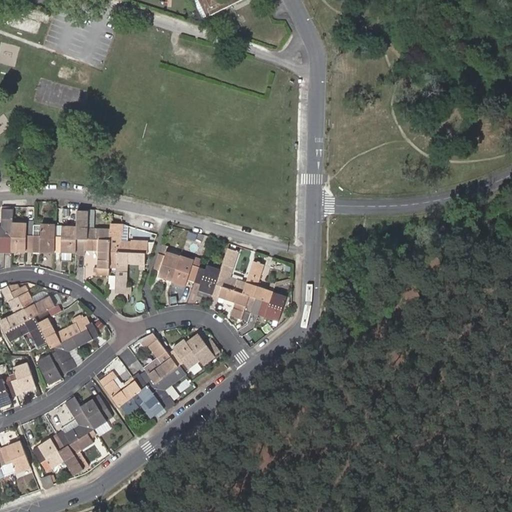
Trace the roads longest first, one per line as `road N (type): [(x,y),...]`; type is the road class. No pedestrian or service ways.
road 1 (tertiary): [(252,371),(105,485),(37,511)]
road 2 (tertiary): [(292,0),(319,64),(313,205)]
road 3 (residential): [(313,205),(428,203),(511,174)]
road 4 (tertiary): [(313,205),(309,322),(252,371)]
road 5 (residential): [(0,424),(60,393),(126,330)]
road 6 (residential): [(126,330),(182,316),(204,320),(252,371)]
road 7 (residential): [(126,330),(75,287),(26,272),(0,279)]
